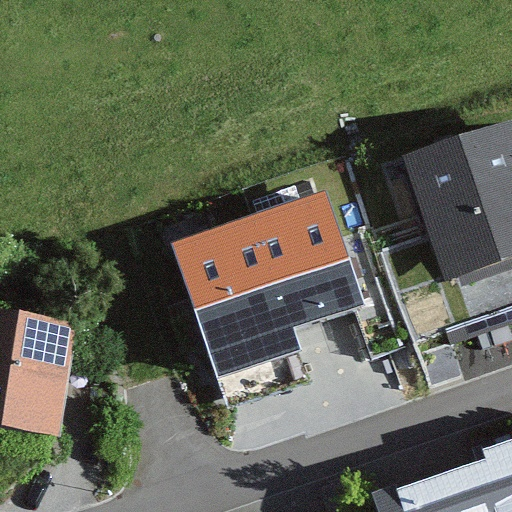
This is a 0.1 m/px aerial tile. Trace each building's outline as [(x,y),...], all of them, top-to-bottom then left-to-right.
[(511,119),(402,158),(445,282),(511,259),(511,119)] [(324,197),(178,243),(218,371),(298,346),(290,321),(357,300),(324,197)] [(511,259),(445,282),(460,327),(511,309),(511,259)] [(78,315),(0,304),(0,427),(62,436),(78,315)] [(484,458),(378,496),(384,511),(511,511),(511,436),(480,448),(484,458)]
